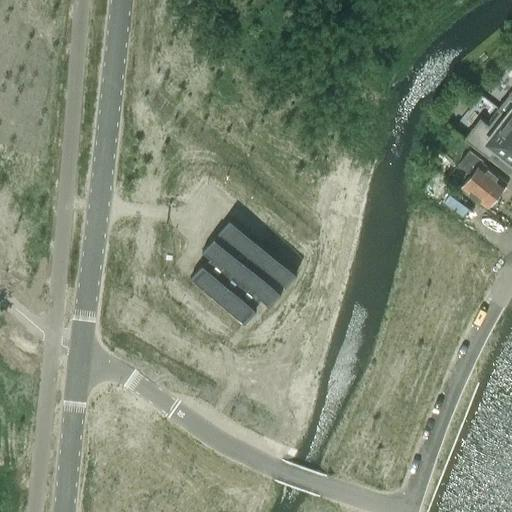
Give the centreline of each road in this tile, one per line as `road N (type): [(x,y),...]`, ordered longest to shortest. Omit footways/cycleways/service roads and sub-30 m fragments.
road 1 (motorway): [(511,456),(0,23)]
road 2 (motorway): [(0,118),(467,511)]
road 3 (tertiary): [(79,357),(119,0)]
road 4 (residential): [(79,357),(118,372),(277,469),(387,511)]
road 5 (residential): [(413,511),(511,284)]
road 6 (tertiary): [(62,511),(79,357)]
